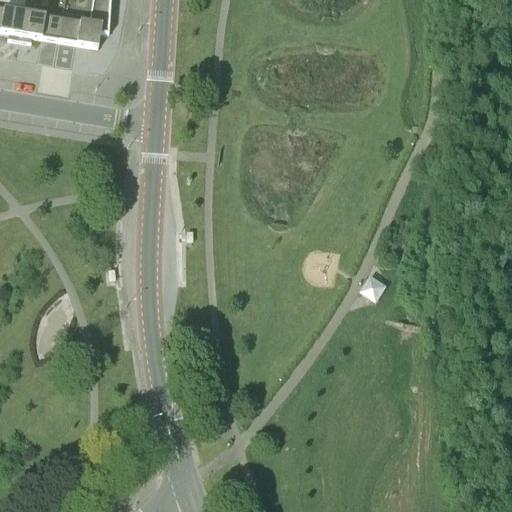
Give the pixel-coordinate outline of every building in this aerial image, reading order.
[(0,0),(0,5),(28,10),(29,0),(0,0)] [(62,17),(57,47),(96,54),(99,38),(107,40),(109,0),(92,0),(89,22),(62,17)] [(0,6),(0,37),(7,39),(7,43),(18,45),(24,11),(0,6)] [(24,11),(18,45),(30,47),(31,43),(57,47),(62,17),(24,11)] [(364,298),(380,308),(391,292),(374,281),(364,298)]
